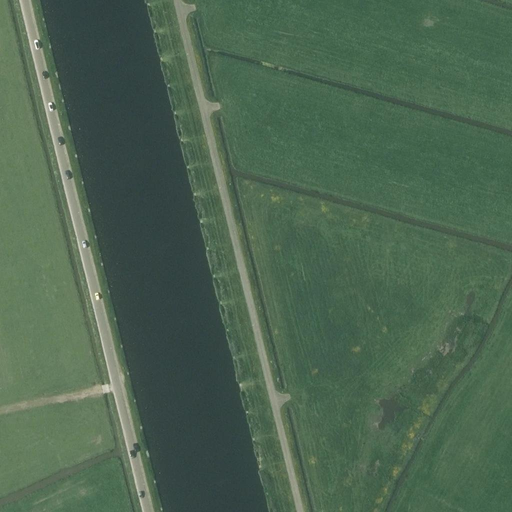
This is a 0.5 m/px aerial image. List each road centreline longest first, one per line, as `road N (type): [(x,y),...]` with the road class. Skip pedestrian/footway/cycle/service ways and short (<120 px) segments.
road 1 (unclassified): [(176,0),(300,511)]
road 2 (unclassified): [(146,511),(24,0)]
